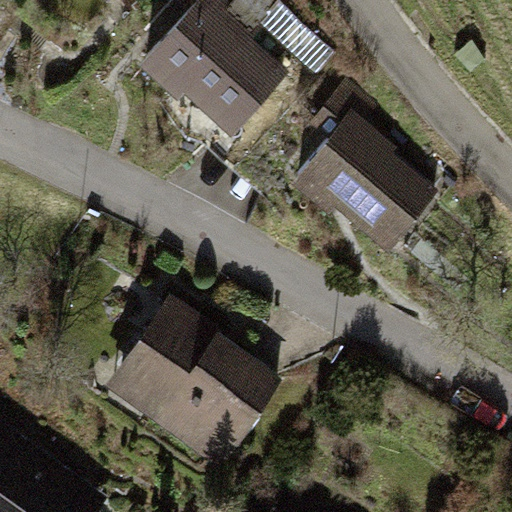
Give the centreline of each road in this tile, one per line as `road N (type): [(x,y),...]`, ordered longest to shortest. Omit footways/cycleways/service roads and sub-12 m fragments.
road 1 (residential): [(0,131),(511,409)]
road 2 (residential): [(511,173),(371,0)]
